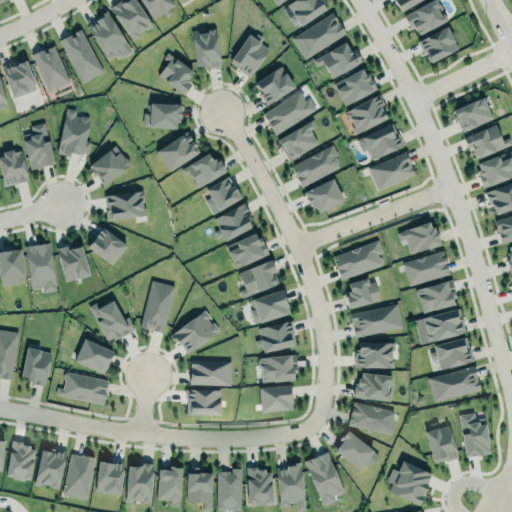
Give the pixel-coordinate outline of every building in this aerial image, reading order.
[(122,0),(110,9),(131,40),(152,26),(133,0),(122,0)] [(170,0),(173,4),(169,7),(172,12),(166,16),(163,12),(153,18),(140,0),(170,0)] [(298,26),(328,7),(323,0),(291,0),(284,5),(298,26)] [(417,0),(401,10),(395,0),(417,0)] [(404,15),(429,0),(436,0),(438,3),(440,2),(446,12),(444,14),(447,19),(420,33),(417,28),(416,29),(412,23),(409,25),(404,15)] [(87,25),(96,20),(95,19),(99,16),(98,14),(106,9),(132,50),(125,55),(120,47),(114,51),(116,54),(108,59),(87,25)] [(290,37),(333,10),(347,33),(304,60),(290,37)] [(447,25),(458,47),(431,61),(429,57),(430,57),(423,44),(422,45),(419,39),(447,25)] [(196,65),(203,64),(203,68),(221,66),(216,27),(206,28),(207,31),(198,32),(198,29),(191,30),(196,65)] [(80,83),(102,72),(80,29),(58,40),(80,83)] [(249,77),(269,49),(247,34),(228,62),(249,77)] [(31,54),(47,92),(69,82),(52,45),(31,54)] [(355,49),(349,52),(346,45),(320,56),(329,77),(361,63),(355,49)] [(158,73),(168,61),(163,57),(168,51),(193,70),(188,76),(190,78),(188,81),(191,83),(182,94),(158,73)] [(1,65),(13,60),(14,62),(17,60),(18,62),(25,59),(36,88),(12,97),(1,65)] [(294,87),(280,65),(252,83),(266,105),(294,87)] [(374,90),(364,67),(332,83),(343,105),(374,90)] [(262,113),(298,90),(301,91),(304,96),(304,98),(304,100),(309,97),(315,108),(275,133),(262,113)] [(379,94),(387,109),(384,110),(387,118),(354,134),(343,111),(379,94)] [(452,109),(483,95),(492,117),(461,131),(452,109)] [(176,128),(176,122),(180,122),(181,103),(150,101),(149,112),(144,112),(143,126),(176,128)] [(57,154),(69,155),(69,152),(87,155),(89,141),(85,141),(88,117),(74,115),(75,109),(64,108),(57,154)] [(277,138),(311,119),(315,126),(310,129),(318,143),(289,159),(283,149),(282,150),(280,147),(281,147),(277,138)] [(361,136),(391,121),(396,132),(397,132),(403,143),(372,158),(367,148),(362,150),(359,144),(364,142),(361,136)] [(29,169),(53,163),(44,122),(29,125),(31,133),(21,135),(29,169)] [(463,136),(495,122),(502,138),(509,135),(511,143),(477,158),(472,146),(468,147),(463,136)] [(155,151),(168,172),(199,151),(185,131),(155,151)] [(293,164),(332,143),(337,154),(335,155),(338,161),(337,163),(339,166),(301,186),(294,170),(295,170),(293,164)] [(102,185),(130,166),(115,145),(87,164),(102,185)] [(27,181),(20,149),(0,153),(0,174),(3,186),(27,181)] [(405,150),(415,174),(377,189),(368,166),(405,150)] [(207,151),(212,159),(215,157),(216,160),(219,159),(226,170),(199,187),(189,172),(184,175),(180,168),(207,151)] [(474,165),(483,188),(511,175),(511,163),(507,151),(474,165)] [(216,210),(239,199),(228,176),(205,187),(216,210)] [(303,191),(332,177),(343,199),(318,211),(315,205),(312,207),(311,203),(309,204),(303,191)] [(484,190),(511,180),(511,207),(496,214),(492,203),(489,204),(484,190)] [(145,216),(142,191),(104,195),(106,219),(145,216)] [(254,224),(222,241),(219,236),(213,239),(209,230),(214,227),(209,217),(221,211),(230,210),(234,203),(241,199),(254,224)] [(511,213),(511,238),(501,242),(494,219),(511,213)] [(396,232),(431,219),(439,243),(410,253),(405,238),(399,240),(396,232)] [(126,244),(102,226),(87,246),(111,264),(126,244)] [(228,250),(237,246),(235,241),(255,232),(258,240),(261,239),(267,252),(263,254),(263,255),(236,267),(233,266),(230,262),(232,259),(228,250)] [(332,256),(377,239),(382,252),(377,254),(377,255),(380,256),(382,261),(380,264),(340,279),(332,256)] [(24,245),(49,241),(56,290),(43,292),(42,287),(30,289),(24,245)] [(55,247),(64,281),(88,274),(81,245),(68,249),(66,244),(55,247)] [(510,272),(511,271),(511,245),(503,248),(510,272)] [(0,250),(20,247),(25,280),(0,284),(0,250)] [(401,261),(442,249),(449,273),(409,285),(401,261)] [(237,271),(244,288),(239,290),(242,297),(278,283),(274,271),(275,270),(271,258),(237,271)] [(343,284),(349,308),(378,300),(373,277),(343,284)] [(151,279),(175,285),(163,332),(152,329),(152,328),(149,327),(148,328),(139,326),(151,279)] [(421,313),(456,303),(449,279),(415,289),(421,313)] [(248,310),(253,324),(289,312),(281,289),(250,299),(253,308),(248,310)] [(88,305),(112,293),(129,326),(106,338),(88,305)] [(349,312),(397,303),(401,326),(354,336),(349,312)] [(419,344),(464,332),(458,307),(412,320),(419,344)] [(170,334),(175,341),(177,340),(180,344),(181,343),(187,352),(219,329),(214,322),(211,324),(206,318),(209,316),(204,310),(170,334)] [(258,327),(291,319),(294,332),(293,332),(296,344),(263,352),(261,345),(256,346),(255,339),(260,338),(258,327)] [(0,378),(10,380),(17,332),(0,329),(0,378)] [(433,345),(465,336),(468,347),(469,347),(473,360),(439,369),(436,358),(431,359),(429,352),(434,351),(433,345)] [(73,363),(104,373),(111,349),(81,339),(73,363)] [(358,341),(394,341),(394,350),(391,350),(391,357),(393,357),(393,367),(354,366),(354,352),(359,352),(359,351),(358,351),(358,341)] [(51,352),(44,385),(32,383),(32,380),(26,379),(27,377),(20,376),(26,346),(51,352)] [(259,382),(295,380),(294,355),(258,356),(259,382)] [(229,385),(230,360),(189,359),(188,384),(229,385)] [(426,376),(432,402),(481,389),(474,363),(426,376)] [(107,380),(64,371),(61,388),(56,387),(54,395),(102,405),(107,380)] [(391,375),(356,372),(354,398),(389,401),(391,375)] [(258,386),(259,411),(291,410),(290,385),(258,386)] [(219,415),(219,389),(186,389),(185,414),(219,415)] [(388,434),(394,410),(352,401),(346,425),(388,434)] [(489,453),(483,418),(474,419),(473,412),(457,415),(464,457),(489,453)] [(423,431),(432,464),(457,457),(448,424),(423,431)] [(347,429),(379,455),(371,465),(367,461),(364,465),(362,465),(358,469),(334,450),(341,441),(338,439),(340,436),(341,436),(347,429)] [(29,481),(34,445),(10,442),(5,477),(29,481)] [(67,450),(58,489),(48,487),(49,484),(42,483),(41,485),(33,484),(41,449),(52,451),(53,447),(67,450)] [(304,460),(327,450),(344,490),(342,492),(337,495),(335,494),(334,495),(336,500),(323,506),(304,460)] [(61,494),(85,499),(94,458),(69,453),(61,494)] [(99,460),(111,462),(111,459),(124,460),(120,494),(103,492),(103,491),(95,490),(99,460)] [(386,480),(392,467),(397,469),(401,459),(433,473),(419,504),(389,491),(392,483),(386,480)] [(126,463),(124,501),(149,502),(152,465),(126,463)] [(300,463),(275,465),(278,506),(294,505),(295,511),(303,511),(300,463)] [(158,468),(169,469),(170,465),(173,465),(173,467),(182,467),(180,500),(168,500),(168,499),(157,498),(158,468)] [(211,472),(199,472),(199,467),(186,467),(185,501),(202,502),(202,509),(210,509),(211,472)] [(216,470),(229,470),(229,473),(232,473),(232,468),(241,468),(241,510),(233,510),(233,506),(225,506),(225,509),(216,509),(216,470)] [(246,505),(271,505),(270,468),(245,469),(246,505)]
